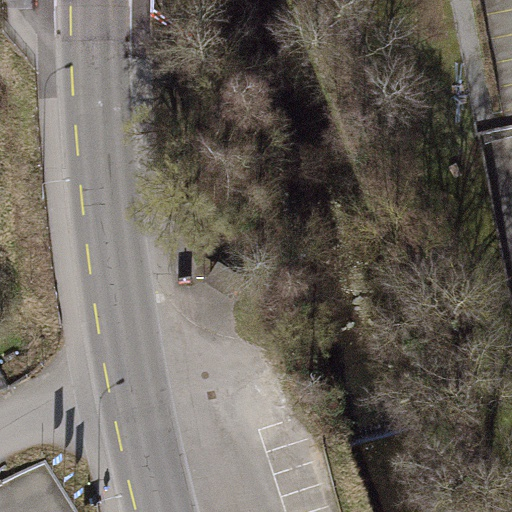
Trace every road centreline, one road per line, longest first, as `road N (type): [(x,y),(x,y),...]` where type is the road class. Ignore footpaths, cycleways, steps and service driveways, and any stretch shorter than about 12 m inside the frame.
road 1 (tertiary): [(136,380),(104,194),(99,0)]
road 2 (residential): [(0,433),(84,391),(136,380)]
road 3 (tertiary): [(163,511),(136,380)]
